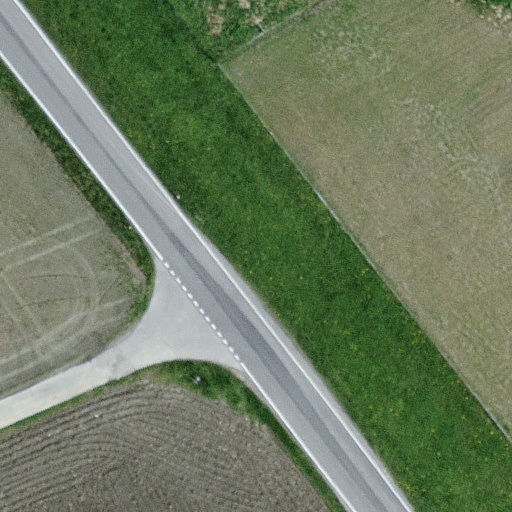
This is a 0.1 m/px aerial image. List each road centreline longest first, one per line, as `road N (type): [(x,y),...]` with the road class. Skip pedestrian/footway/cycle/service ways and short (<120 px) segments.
road 1 (tertiary): [(0,11),(387,511)]
road 2 (track): [(224,300),(149,345),(0,411)]
